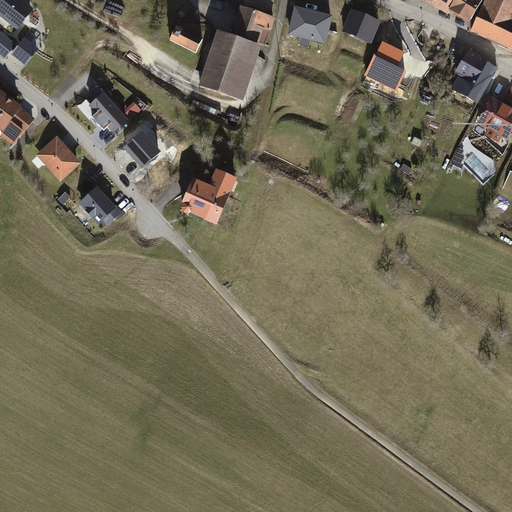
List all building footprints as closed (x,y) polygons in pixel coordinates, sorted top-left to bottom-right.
[(33,10),(19,0),(3,0),(0,4),(0,14),(19,29),(33,10)] [(114,0),(80,0),(79,5),(107,17),(114,0)] [(436,0),(471,21),(483,1),(481,0),(436,0)] [(511,0),(486,0),(472,31),(511,49),(511,0)] [(274,18),(243,8),(233,38),(256,45),(257,41),(265,44),(274,18)] [(341,18),(303,10),(295,45),(306,47),(308,39),(321,42),(319,50),(334,53),(341,18)] [(380,23),(354,11),(344,32),(370,45),(380,23)] [(203,39),(178,26),(175,31),(174,34),(173,36),(171,40),(197,53),(203,39)] [(233,38),(218,33),(200,86),(238,99),(256,45),(233,38)] [(18,45),(1,34),(0,34),(0,52),(9,59),(18,45)] [(27,40),(16,56),(30,66),(42,50),(27,40)] [(406,51),(382,41),(366,75),(399,90),(408,70),(399,66),(406,51)] [(459,72),(469,78),(471,74),(489,84),(499,67),(471,51),(459,72)] [(489,84),(471,74),(469,78),(467,82),(461,79),(455,90),(478,103),(489,84)] [(129,118),(104,91),(90,104),(97,112),(93,115),(105,128),(108,125),(115,131),(129,118)] [(13,106),(0,94),(0,131),(3,134),(12,124),(21,131),(32,119),(14,104),(13,106)] [(511,128),(511,109),(487,96),(475,118),(507,136),(511,128)] [(79,164),(58,140),(41,156),(53,169),(55,167),(64,177),(79,164)] [(210,186),(196,180),(183,209),(218,224),(237,180),(216,171),(210,186)] [(115,208),(98,189),(81,204),(99,223),(115,208)] [(110,224),(122,213),(117,207),(104,218),(110,224)]
